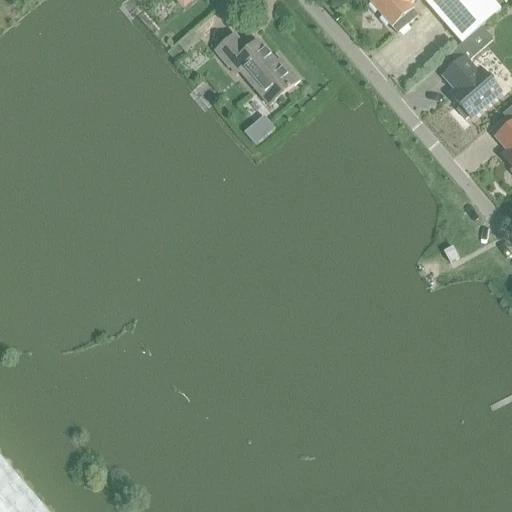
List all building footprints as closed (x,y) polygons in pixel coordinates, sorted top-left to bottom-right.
[(176,0),(184,8),(193,0),(176,0)] [(421,0),(460,44),(481,26),(499,10),(489,0),(373,0),(370,3),(398,36),(418,18),(406,4),(411,0),(421,0)] [(449,58),(457,67),(443,78),(456,92),(450,97),(461,109),(457,112),(466,122),(469,119),(471,121),(501,95),(480,71),(477,74),(468,64),(492,43),(481,31),(449,58)] [(269,108),(298,83),(286,69),(282,72),(258,44),(249,52),(235,37),(215,54),(229,70),(233,66),(269,108)] [(173,60),(183,52),(177,46),(167,54),(173,60)] [(511,110),(503,118),(510,127),(496,139),(508,153),(503,158),(511,168),(511,170),(510,173),(511,175),(511,110)] [(264,118),(244,135),(255,148),(275,131),(264,118)] [(453,249),(444,254),(450,265),(459,260),(453,249)]
